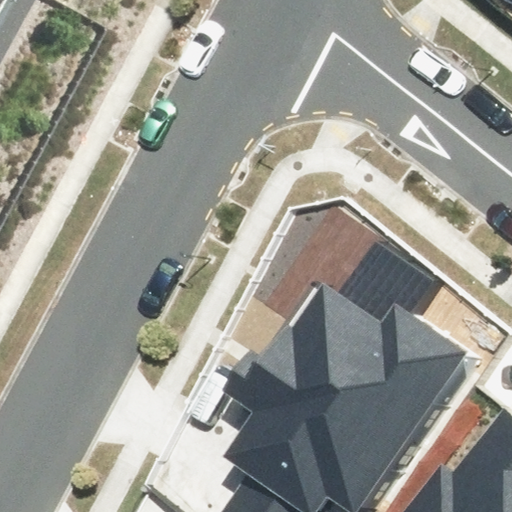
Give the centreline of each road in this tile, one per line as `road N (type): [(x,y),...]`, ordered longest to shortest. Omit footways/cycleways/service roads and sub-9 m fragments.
road 1 (residential): [(0,509),(276,0)]
road 2 (residential): [(286,0),(511,173)]
